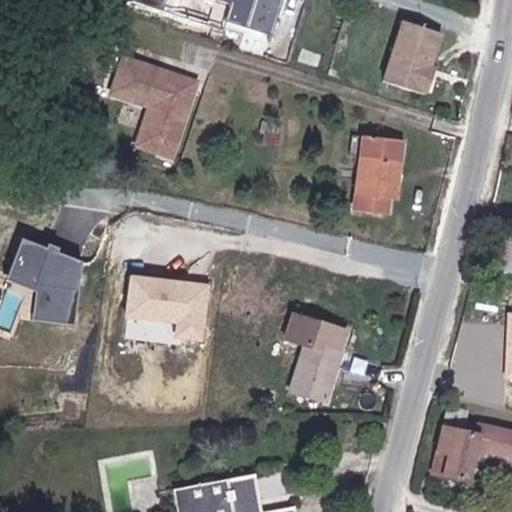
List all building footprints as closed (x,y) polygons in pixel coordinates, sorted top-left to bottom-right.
[(131,0),(131,4),(159,12),(162,0),(213,0),(228,4),(223,22),(271,36),(281,0),(131,0)] [(438,38),(403,26),(382,84),(419,97),(420,92),(428,96),(433,81),(425,78),(438,38)] [(194,86),(117,62),(106,100),(146,113),(134,153),(171,164),(194,86)] [(399,142),(359,138),(349,213),(380,217),(384,198),(392,200),(399,142)] [(79,262),(18,240),(4,280),(32,290),(30,321),(73,325),(79,262)] [(205,282),(126,276),(122,317),(201,324),(205,282)] [(354,331),(298,316),(290,339),(311,345),(297,391),(332,402),(354,331)] [(489,324),(472,396),(511,404),(511,318),(509,328),(489,324)] [(463,433),(467,412),(447,409),(433,477),(467,486),(476,454),(511,461),(511,459),(511,433),(477,427),(475,436),(463,433)] [(237,484),(241,511),(301,511),(301,510),(287,511),(267,511),(263,480),(237,484)] [(187,493),(190,511),(241,511),(237,484),(187,493)]
